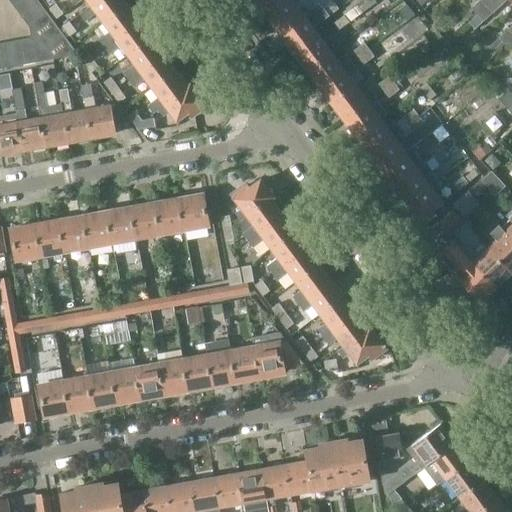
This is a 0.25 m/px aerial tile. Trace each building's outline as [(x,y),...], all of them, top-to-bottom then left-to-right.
[(38,0),(24,0),(15,7),(22,17),(41,3),(38,0)] [(91,5),(79,14),(84,21),(89,17),(96,12),(103,21),(127,4),(124,0),(90,0),(88,1),(90,3),(91,5)] [(255,0),(264,12),(279,0),(255,0)] [(279,0),(264,12),(277,29),(301,11),(293,0),(279,0)] [(478,15),(469,23),(475,29),(505,0),(509,0),(511,3),(511,0),(491,0),(487,4),(477,14),(478,15)] [(479,0),(471,8),(477,14),(487,4),(491,0),(479,0)] [(334,2),(324,9),(329,16),(338,8),(334,2)] [(41,3),(22,17),(29,26),(48,12),(41,3)] [(55,3),(49,8),(56,18),(63,13),(55,3)] [(110,30),(98,39),(103,47),(139,20),(127,4),(103,21),(110,30)] [(301,11),(277,29),(289,45),(292,49),(316,31),(313,27),(329,16),(324,9),(320,4),(310,11),(307,7),(301,11)] [(48,12),(29,26),(31,36),(35,61),(53,58),(78,53),(77,52),(72,46),(48,12)] [(344,15),(334,23),(339,29),(349,22),(344,15)] [(139,20),(103,47),(109,55),(121,46),(128,55),(152,37),(139,20)] [(68,21),(62,26),(69,36),(76,31),(68,21)] [(511,24),(499,37),(505,44),(511,37),(511,24)] [(316,31),(292,49),(295,53),(300,60),(299,61),(304,68),(330,49),(325,43),(333,37),(327,29),(318,35),(316,31)] [(31,36),(19,39),(24,63),(35,61),(31,36)] [(128,69),(122,73),(130,82),(165,55),(152,37),(128,55),(135,64),(128,69)] [(499,37),(489,46),(495,53),(505,44),(499,37)] [(19,39),(8,41),(13,65),(24,63),(19,39)] [(8,41),(0,42),(0,60),(1,67),(13,65),(8,41)] [(364,43),(355,50),(364,63),(374,56),(369,50),(364,43)] [(83,47),(77,52),(78,53),(84,62),(91,56),(83,47)] [(330,49),(304,68),(304,69),(305,68),(309,72),(308,73),(313,81),(314,80),(318,85),(351,62),(346,55),(338,61),(330,49)] [(165,55),(130,82),(134,87),(145,78),(154,90),(178,73),(165,55)] [(91,56),(84,62),(91,72),(98,67),(91,56)] [(351,62),(318,85),(325,94),(324,95),(329,102),(330,101),(331,102),(356,84),(349,75),(356,70),(351,62)] [(158,96),(147,105),(153,113),(158,109),(160,112),(193,88),(190,83),(188,85),(178,73),(154,90),(158,96)] [(389,77),(380,84),(389,96),(398,89),(393,83),(389,77)] [(111,78),(104,83),(111,92),(118,87),(111,78)] [(41,81),(34,82),(40,119),(45,146),(68,142),(63,115),(61,104),(48,106),(45,92),(43,93),(41,81)] [(356,84),(331,102),(334,106),(333,107),(338,114),(339,113),(344,120),(375,97),(375,96),(376,95),(371,88),(363,94),(356,84)] [(511,93),(504,84),(496,91),(500,97),(499,98),(511,112),(511,93)] [(91,85),(81,87),(83,95),(86,111),(90,138),(114,134),(113,126),(129,123),(116,106),(95,109),(91,85)] [(22,87),(12,89),(13,99),(16,111),(17,114),(17,116),(23,150),(45,146),(40,119),(28,122),(22,87)] [(118,87),(111,92),(118,103),(125,97),(118,87)] [(68,88),(59,90),(61,104),(63,115),(68,142),(90,138),(86,111),(73,114),(70,98),(68,88)] [(193,88),(160,112),(163,116),(170,111),(177,121),(188,113),(190,116),(206,105),(193,88)] [(375,97),(344,120),(350,127),(349,128),(354,136),(355,135),(357,137),(381,119),(380,118),(387,113),(375,97)] [(418,116),(409,123),(414,130),(435,114),(430,108),(419,117),(418,116)] [(381,119),(357,137),(359,139),(357,140),(363,147),(364,147),(369,153),(401,129),(409,123),(418,116),(414,110),(397,123),(396,122),(388,128),(381,119)] [(136,111),(129,116),(139,130),(143,120),(136,111)] [(8,115),(0,117),(0,153),(0,155),(23,150),(17,116),(17,114),(8,115)] [(143,120),(139,130),(156,127),(155,118),(143,120)] [(401,129),(369,153),(374,161),(373,162),(379,169),(380,168),(382,171),(406,152),(398,143),(407,136),(406,136),(401,129)] [(439,143),(428,151),(430,153),(439,165),(450,157),(447,153),(439,143)] [(406,152),(382,171),(383,173),(382,174),(388,181),(389,180),(394,187),(425,164),(413,147),(406,152)] [(492,153),(484,161),(493,170),(501,163),(492,153)] [(425,164),(394,187),(399,194),(398,195),(404,202),(405,202),(406,203),(438,180),(425,164)] [(482,180),(469,192),(476,199),(488,187),(496,195),(505,186),(491,171),(482,180)] [(462,175),(453,182),(459,191),(469,184),(462,175)] [(406,203),(404,205),(412,216),(411,216),(415,223),(416,222),(419,225),(434,215),(431,211),(445,201),(438,192),(443,188),(438,180),(406,203)] [(248,185),(232,197),(240,207),(234,212),(239,219),(240,220),(246,216),(272,197),(260,181),(250,188),(248,185)] [(466,193),(453,205),(465,217),(477,205),(466,193)] [(204,195),(180,200),(185,229),(209,224),(204,195)] [(252,224),(241,232),(247,239),(281,213),(271,200),(273,198),(272,197),(246,216),(252,224)] [(180,200),(156,204),(161,233),(185,229),(180,200)] [(156,204),(132,208),(137,238),(161,233),(156,204)] [(132,208),(108,213),(113,242),(115,252),(139,248),(137,238),(132,208)] [(454,211),(425,238),(449,264),(447,266),(459,278),(479,301),(492,289),(495,287),(465,255),(462,252),(448,237),(456,229),(464,221),(454,211)] [(498,223),(497,224),(511,240),(511,212),(508,216),(509,218),(501,225),(498,223)] [(108,213),(84,217),(89,246),(113,242),(108,213)] [(281,213),(247,239),(252,246),(263,238),(269,247),(293,229),(281,213)] [(231,215),(223,217),(225,228),(233,227),(231,215)] [(84,217),(60,222),(65,251),(89,246),(84,217)] [(60,222),(36,226),(42,255),(65,251),(60,222)] [(495,236),(485,245),(510,272),(511,271),(511,270),(511,240),(497,224),(490,231),(495,236)] [(36,226),(11,231),(17,260),(26,258),(42,255),(36,226)] [(233,227),(225,228),(227,240),(235,239),(233,227)] [(276,256),(265,265),(271,272),(305,246),(293,229),(269,247),(276,256)] [(481,240),(465,255),(495,287),(501,281),(503,281),(507,277),(507,275),(510,272),(485,245),(481,240)] [(305,246),(271,272),(276,279),(287,271),(295,281),(318,264),(305,246)] [(301,290),(292,296),(297,303),(330,279),(318,264),(295,281),(301,290)] [(250,265),(239,267),(243,285),(247,284),(247,283),(248,282),(253,281),(250,265)] [(239,267),(226,269),(229,284),(231,284),(231,286),(232,286),(243,285),(239,267)] [(9,276),(0,277),(0,279),(3,294),(12,293),(9,276)] [(330,279),(297,303),(302,310),(312,303),(318,312),(341,294),(330,279)] [(262,280),(255,285),(262,296),(269,291),(262,280)] [(229,284),(219,286),(221,298),(234,296),(232,286),(231,286),(231,284),(229,284)] [(243,285),(232,286),(234,296),(239,295),(249,293),(247,284),(243,285)] [(219,286),(206,288),(208,300),(221,298),(219,286)] [(206,288),(194,291),(196,303),(208,300),(206,288)] [(194,291),(181,293),(183,305),(196,303),(194,291)] [(12,293),(3,294),(4,301),(5,310),(14,308),(13,299),(12,293)] [(172,294),(169,295),(171,307),(174,306),(183,305),(181,293),(172,294)] [(341,294),(318,312),(320,315),(326,323),(318,328),(318,329),(323,336),(355,313),(341,294)] [(169,295),(156,297),(158,309),(171,307),(169,295)] [(156,297),(144,300),(146,311),(158,309),(156,297)] [(144,300),(131,302),(134,314),(140,313),(146,311),(144,300)] [(125,303),(119,304),(121,316),(126,315),(134,314),(131,302),(125,303)] [(279,303),(271,308),(279,318),(286,313),(279,303)] [(119,304),(106,306),(109,318),(121,316),(119,304)] [(106,306),(94,309),(96,320),(109,318),(106,306)] [(14,308),(5,310),(8,325),(8,326),(17,324),(17,322),(14,308)] [(94,309),(81,311),(84,323),(96,320),(94,309)] [(81,311),(69,313),(71,325),(84,323),(81,311)] [(69,313),(56,315),(59,327),(71,325),(69,313)] [(286,313),(279,318),(287,328),(294,323),(286,313)] [(355,313),(323,336),(330,345),(338,339),(344,347),(367,329),(355,313)] [(56,315),(44,318),(46,329),(59,327),(56,315)] [(44,318),(31,320),(34,332),(46,329),(44,318)] [(31,320),(17,322),(17,324),(19,334),(34,332),(31,320)] [(17,324),(8,326),(11,341),(20,340),(19,334),(17,324)] [(344,347),(338,351),(342,357),(348,353),(356,363),(368,355),(370,358),(385,347),(370,328),(368,330),(367,329),(344,347)] [(279,333),(253,337),(254,347),(260,377),(284,373),(283,364),(299,361),(284,339),(279,333)] [(302,336),(295,342),(296,343),(303,353),(310,347),(302,336)] [(40,337),(27,339),(31,357),(33,356),(43,354),(40,337)] [(20,340),(11,341),(14,357),(23,356),(20,340)] [(254,347),(230,352),(236,382),(237,381),(239,381),(260,377),(254,347)] [(310,347),(303,353),(311,362),(318,356),(310,347)] [(208,356),(207,356),(212,386),(236,382),(230,352),(208,356)] [(23,356),(14,357),(17,373),(26,372),(23,356)] [(207,356),(183,360),(189,390),(212,386),(207,356)] [(336,358),(323,360),(325,369),(338,367),(336,358)] [(110,360),(86,364),(88,378),(94,407),(118,403),(112,373),(110,360)] [(183,360),(159,365),(165,394),(189,390),(183,360)] [(159,365),(135,369),(141,399),(165,394),(159,365)] [(135,369),(112,373),(118,403),(141,399),(135,369)] [(88,378),(64,382),(69,411),(94,407),(88,378)] [(51,384),(40,386),(45,416),(69,411),(64,382),(62,382),(51,384)] [(31,395),(13,399),(17,423),(35,419),(31,395)] [(396,473),(384,482),(385,494),(423,466),(431,460),(454,443),(450,437),(452,436),(445,427),(444,428),(440,423),(428,431),(429,433),(407,449),(413,456),(399,466),(394,471),(396,473)] [(389,435),(376,438),(379,460),(392,458),(404,456),(402,448),(409,443),(403,435),(403,433),(389,435)] [(319,448),(306,450),(309,462),(314,490),(370,480),(363,440),(350,442),(349,436),(336,439),(331,440),(318,442),(319,448)] [(431,460),(423,466),(437,484),(444,478),(468,461),(464,455),(466,454),(460,446),(458,447),(455,444),(454,443),(431,460)] [(392,458),(379,460),(384,482),(396,473),(394,471),(399,466),(392,458)] [(468,461),(444,478),(458,497),(482,480),(478,474),(479,473),(473,464),(471,465),(468,461)] [(309,462),(285,466),(290,494),(314,490),(309,462)] [(285,466),(261,470),(266,499),(267,498),(268,507),(277,505),(275,497),(290,494),(285,466)] [(261,470),(238,475),(243,503),(244,511),(268,511),(268,507),(266,499),(261,470)] [(238,475),(215,479),(220,507),(239,503),(243,503),(238,475)] [(215,479),(191,483),(196,511),(220,511),(219,507),(220,507),(215,479)] [(482,480),(458,497),(468,511),(476,511),(496,498),(492,494),(493,493),(487,483),(485,485),(482,480)] [(76,492),(63,494),(66,511),(123,511),(121,496),(118,484),(106,486),(105,481),(75,486),(76,492)] [(191,483),(167,488),(171,511),(196,511),(191,483)] [(171,511),(167,488),(144,492),(147,511),(171,511)] [(393,489),(386,495),(394,504),(401,499),(393,489)] [(147,511),(144,492),(121,496),(123,511),(147,511)] [(35,493),(0,499),(0,511),(24,511),(23,507),(31,506),(34,505),(34,508),(35,511),(51,511),(48,494),(36,496),(35,493)] [(476,511),(505,511),(507,510),(501,502),(499,503),(496,498),(476,511)] [(301,511),(300,502),(292,503),(293,511),(301,511)]
